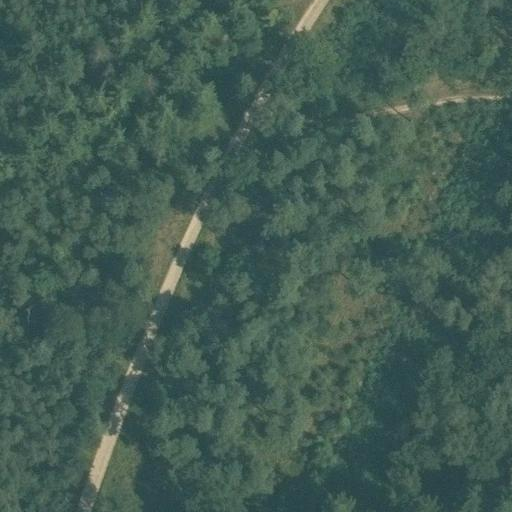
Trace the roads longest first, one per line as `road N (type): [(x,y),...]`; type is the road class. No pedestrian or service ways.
road 1 (track): [(258,104),(195,224),(85,511)]
road 2 (track): [(511,89),(324,122),(258,104)]
road 3 (track): [(154,327),(0,336)]
road 4 (track): [(258,104),(327,0)]
